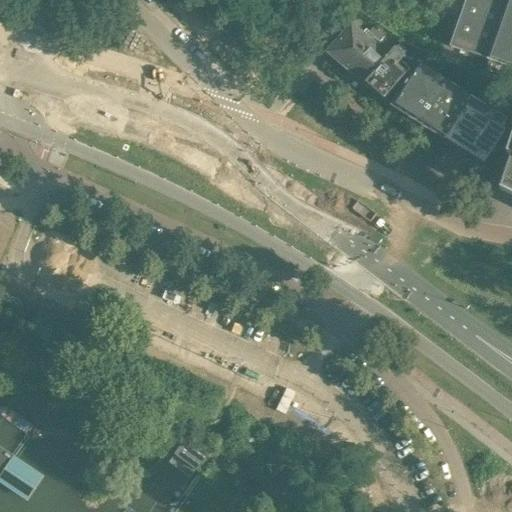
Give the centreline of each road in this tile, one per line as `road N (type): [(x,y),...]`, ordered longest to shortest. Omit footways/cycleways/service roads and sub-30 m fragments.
road 1 (residential): [(40,172),(280,282),(342,326),(441,443),(464,511)]
road 2 (primary): [(65,151),(163,187),(282,249),(511,414)]
road 3 (residential): [(511,237),(439,218),(237,112),(123,0)]
road 4 (primary): [(458,328),(194,125),(97,93)]
